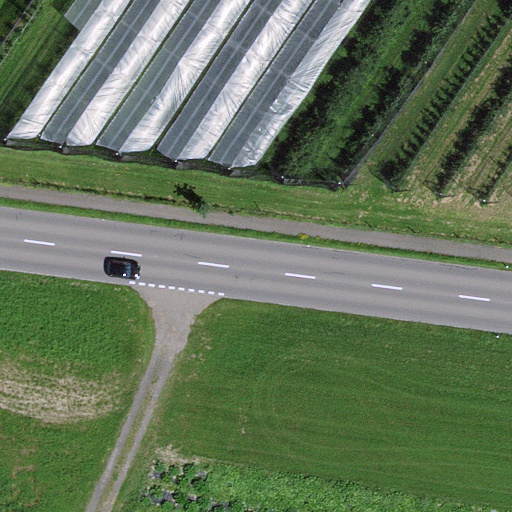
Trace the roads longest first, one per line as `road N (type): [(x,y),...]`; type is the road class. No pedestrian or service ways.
road 1 (secondary): [(511,300),(0,235)]
road 2 (track): [(210,262),(103,511)]
